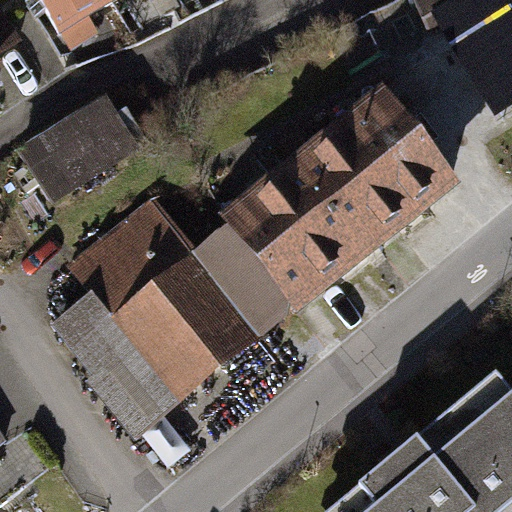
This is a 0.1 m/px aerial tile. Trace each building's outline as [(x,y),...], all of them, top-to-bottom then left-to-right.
[(109,0),(36,0),(73,58),(125,26),(109,0)] [(109,0),(125,26),(167,0),(109,0)] [(422,0),(419,2),(433,30),(492,0),(422,0)] [(302,306),(450,186),(430,161),(441,152),(424,130),(412,139),(381,101),(328,144),(334,152),(239,228),(302,306)] [(113,112),(27,165),(61,221),(148,169),(113,112)] [(302,306),(239,228),(199,258),(156,203),(70,270),(95,302),(62,328),(99,375),(135,347),(181,404),(302,306)] [(181,404),(135,347),(99,375),(89,387),(135,443),(181,404)] [(511,511),(511,403),(503,392),(471,418),(466,412),(343,511),(511,511)]
